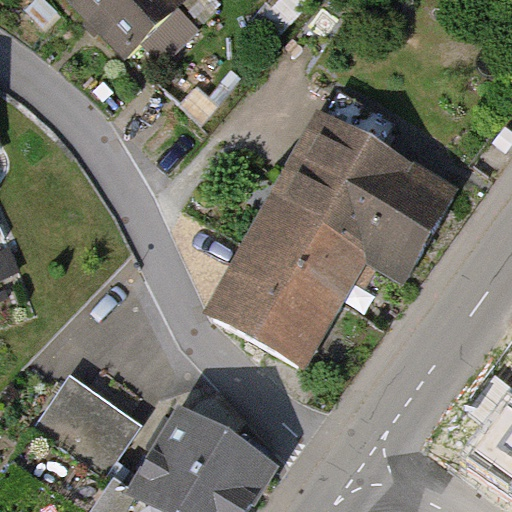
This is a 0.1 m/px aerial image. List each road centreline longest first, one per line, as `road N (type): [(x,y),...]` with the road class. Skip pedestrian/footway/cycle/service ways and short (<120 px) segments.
road 1 (residential): [(0,64),(50,93),(125,186),(205,349),(298,438),(375,473)]
road 2 (tertiary): [(375,473),(391,429),(511,263)]
